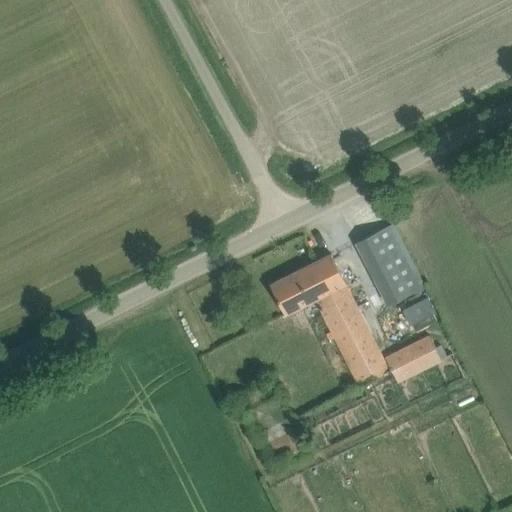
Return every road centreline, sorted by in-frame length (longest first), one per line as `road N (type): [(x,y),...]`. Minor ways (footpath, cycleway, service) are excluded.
road 1 (unclassified): [(0,364),(285,223)]
road 2 (unclassified): [(285,223),(511,109)]
road 3 (unclassified): [(285,223),(166,0)]
